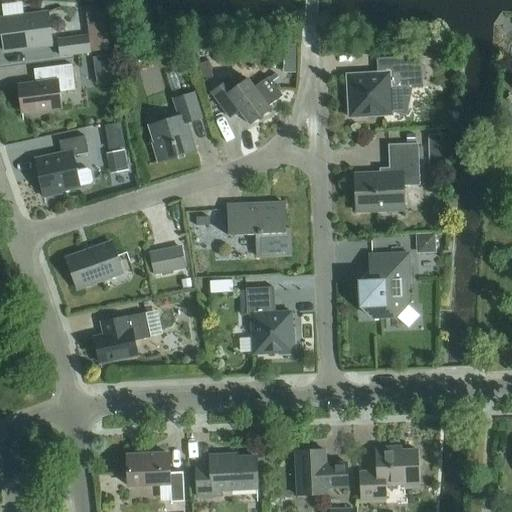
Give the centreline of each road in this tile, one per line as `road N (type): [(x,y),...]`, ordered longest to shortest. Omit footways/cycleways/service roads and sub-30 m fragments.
road 1 (residential): [(14,240),(286,146)]
road 2 (residential): [(330,396),(321,174),(286,146)]
road 3 (residential): [(330,396),(70,408)]
road 4 (residential): [(511,388),(330,396)]
road 5 (residential): [(70,408),(14,240)]
road 6 (residential): [(286,146),(307,96),(311,0)]
